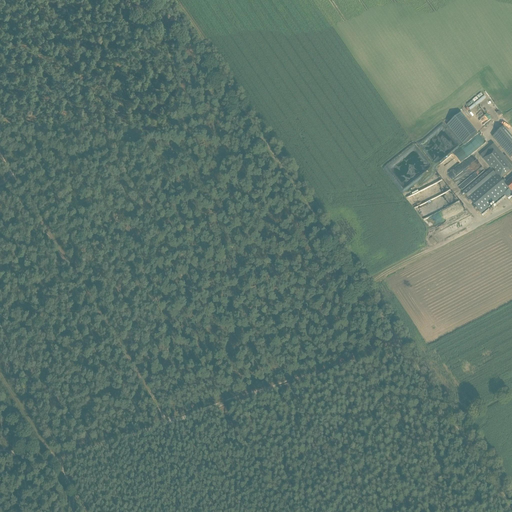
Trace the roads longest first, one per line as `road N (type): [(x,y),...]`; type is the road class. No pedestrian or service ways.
road 1 (track): [(168,0),(398,343)]
road 2 (track): [(166,424),(14,180)]
road 3 (track): [(398,343),(166,424)]
road 4 (track): [(511,501),(398,343)]
road 5 (track): [(68,511),(69,489),(51,460),(166,424)]
road 6 (track): [(0,377),(51,460),(0,450)]
road 7 (track): [(475,226),(359,287)]
road 8 (track): [(215,406),(284,511)]
